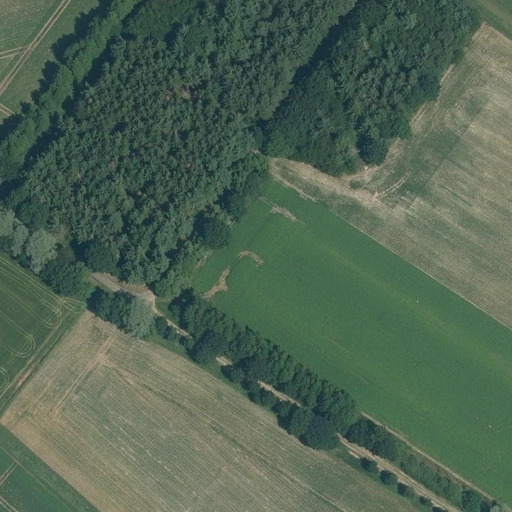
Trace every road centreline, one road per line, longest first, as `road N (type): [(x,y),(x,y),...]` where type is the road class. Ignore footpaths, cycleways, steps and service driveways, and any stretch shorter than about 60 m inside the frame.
road 1 (unclassified): [(0,211),(142,307),(374,0)]
road 2 (track): [(447,511),(142,307)]
